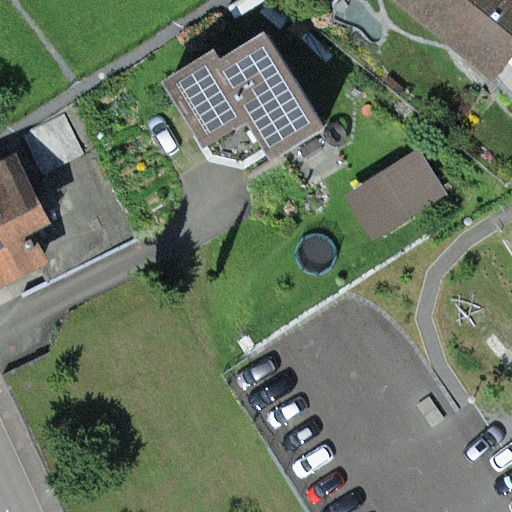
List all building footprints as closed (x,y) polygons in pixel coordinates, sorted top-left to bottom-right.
[(511,0),(406,0),(495,71),(511,50),(511,0)] [(218,52),(173,82),(216,153),(247,162),(270,145),(280,155),(324,125),(268,34),(223,62),(218,52)] [(27,137),(41,165),(78,146),(65,119),(27,137)] [(47,180),(37,202),(47,222),(24,233),(34,252),(48,284),(137,240),(94,148),(45,173),(47,180)] [(382,189),(395,210),(414,214),(432,202),(436,183),(423,163),(407,160),(386,172),(382,189)] [(0,268),(34,252),(24,233),(47,222),(37,202),(26,179),(23,172),(0,183),(0,268)]
